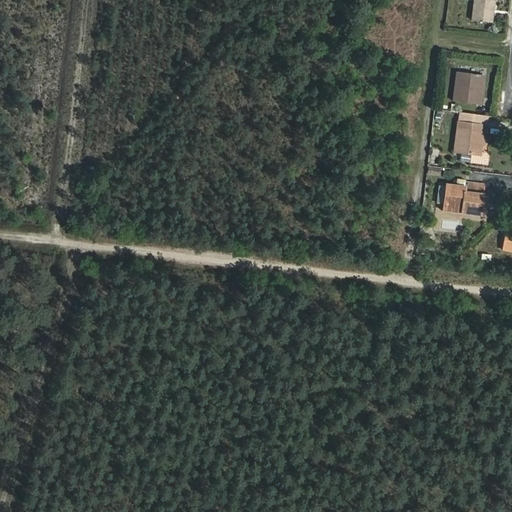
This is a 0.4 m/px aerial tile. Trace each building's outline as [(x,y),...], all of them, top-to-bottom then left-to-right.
[(489,0),(468,0),(467,23),(486,25),(489,0)] [(479,76),(453,73),(450,102),(478,106),(479,97),(477,96),(479,76)] [(456,113),(455,123),(483,126),(484,116),(456,113)] [(479,133),(483,134),(483,126),(455,124),(451,153),(477,156),(478,145),(479,133)] [(458,206),(457,212),(477,213),(480,186),(462,184),(461,188),(443,186),(440,205),(458,206)] [(511,250),(511,232),(500,231),(497,249),(511,250)] [(468,261),(463,250),(453,260),(468,261)]
